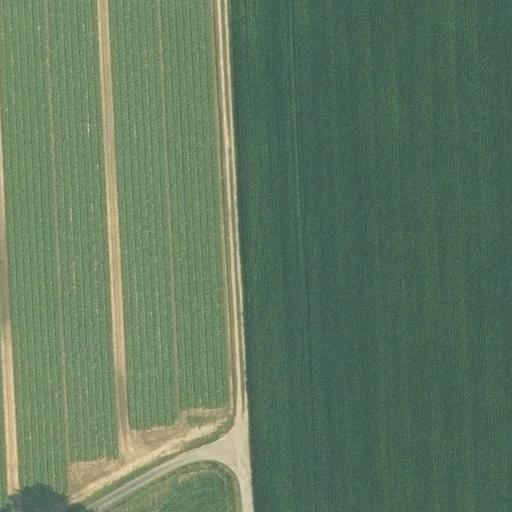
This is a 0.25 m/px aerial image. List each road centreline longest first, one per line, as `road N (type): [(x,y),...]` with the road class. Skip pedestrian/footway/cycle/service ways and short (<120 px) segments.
road 1 (track): [(243,441),(216,0)]
road 2 (unclassified): [(246,511),(243,441),(199,453),(109,504)]
